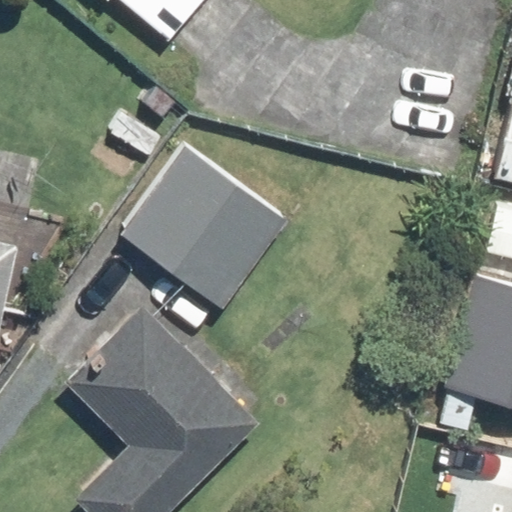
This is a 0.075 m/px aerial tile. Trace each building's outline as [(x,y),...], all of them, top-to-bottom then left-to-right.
[(143,0),(177,28),(200,0),(143,0)] [(511,96),(497,169),(511,171),(511,96)] [(190,130),(124,225),(227,296),(292,201),(190,130)] [(511,193),(493,189),(453,372),(511,384),(511,193)] [(411,247),(361,217),(330,269),(353,283),(333,317),(359,333),(411,247)] [(26,226),(0,221),(0,348),(3,349),(26,226)] [(162,511),(267,403),(148,289),(69,372),(135,435),(86,487),(112,511),(162,511)]
